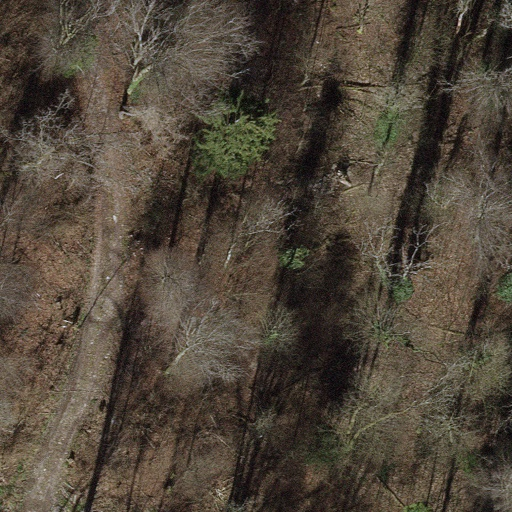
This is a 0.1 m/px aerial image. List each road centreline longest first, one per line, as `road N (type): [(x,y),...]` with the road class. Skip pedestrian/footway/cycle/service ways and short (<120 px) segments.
road 1 (motorway): [(236,511),(511,39)]
road 2 (track): [(42,511),(111,279),(107,113),(67,0)]
road 3 (motorway): [(255,0),(0,431)]
